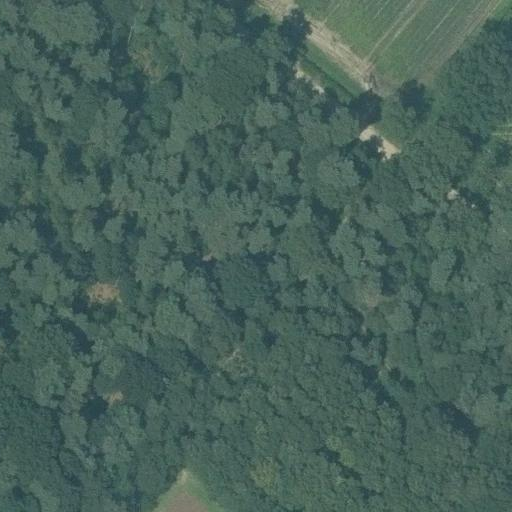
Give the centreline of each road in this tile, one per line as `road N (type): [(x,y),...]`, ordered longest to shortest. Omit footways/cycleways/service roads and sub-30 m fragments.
road 1 (track): [(200,0),(405,156)]
road 2 (track): [(405,156),(511,238)]
